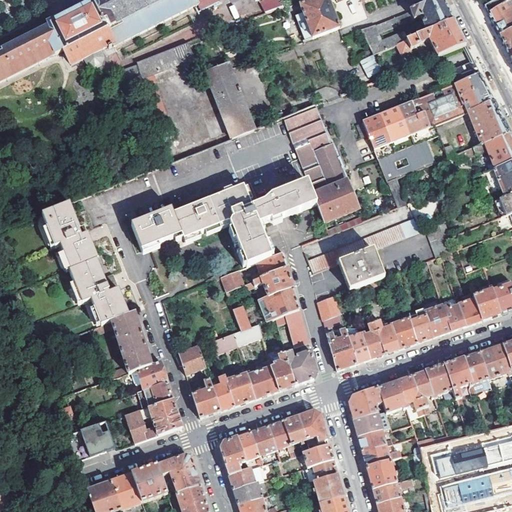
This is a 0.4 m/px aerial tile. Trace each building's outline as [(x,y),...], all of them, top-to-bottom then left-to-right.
[(0,84),(64,52),(72,67),(85,60),(89,67),(96,70),(102,66),(104,59),(101,52),(107,49),(108,51),(111,50),(110,48),(112,47),(113,49),(198,6),(200,8),(202,9),(218,0),(104,0),(94,5),(93,4),(80,11),(79,8),(77,9),(76,7),(75,7),(64,12),(63,13),(64,15),(63,16),(64,19),(51,25),(52,26),(0,52),(0,84)] [(255,0),(257,3),(259,2),(265,14),(283,6),(279,0),(255,0)] [(327,0),(301,0),(297,2),(302,16),(296,19),(305,43),(340,30),(327,0)] [(427,35),(454,24),(444,5),(442,0),(431,4),(416,11),(411,13),(414,21),(421,18),(427,35)] [(431,4),(429,0),(414,0),(412,1),(416,11),(431,4)] [(507,0),(496,0),(485,7),(494,26),(500,38),(511,31),(511,0),(509,2),(507,0)] [(234,4),(229,7),(234,19),(239,16),(234,4)] [(401,26),(414,21),(411,13),(398,18),(401,26)] [(246,15),(197,34),(199,39),(248,21),(246,15)] [(361,32),(374,56),(397,47),(407,43),(404,35),(381,44),(377,36),(401,26),(398,18),(361,32)] [(437,58),(465,47),(463,44),(454,24),(427,35),(407,43),(397,47),(401,56),(429,42),(437,58)] [(511,31),(500,38),(509,56),(511,60),(511,58),(511,31)] [(187,44),(135,64),(140,80),(148,77),(182,64),(185,63),(188,72),(192,81),(200,78),(200,77),(187,44)] [(453,84),(455,87),(456,86),(480,76),(474,64),(452,73),(456,83),(453,84)] [(207,79),(233,140),(255,132),(240,95),(241,94),(239,89),(237,90),(229,69),(207,78),(207,79)] [(456,86),(467,114),(468,113),(494,103),(491,98),(480,76),(456,86)] [(140,80),(155,117),(162,115),(148,77),(140,80)] [(433,128),(467,114),(456,86),(455,87),(418,101),(429,129),(433,128)] [(363,123),(388,184),(397,180),(446,160),(442,150),(433,128),(429,129),(418,101),(363,123)] [(481,146),(509,134),(507,129),(494,103),(468,113),(481,146)] [(318,206),(325,225),(358,212),(347,185),(350,184),(333,145),(331,146),(315,108),(284,121),(309,183),(318,206)] [(495,171),(511,163),(511,139),(509,134),(481,146),(463,154),(464,157),(467,156),(467,159),(474,156),(476,157),(485,153),(484,151),(487,150),(495,171)] [(453,157),(449,147),(442,150),(446,160),(453,157)] [(511,163),(495,171),(493,171),(497,180),(501,190),(505,199),(511,196),(511,163)] [(19,169),(27,188),(38,183),(31,164),(19,169)] [(388,184),(398,209),(407,205),(397,180),(388,184)] [(490,183),(494,193),(501,190),(497,180),(490,183)] [(256,265),(272,259),(259,227),(263,225),(271,222),(272,224),(282,221),(289,218),(318,206),(309,183),(279,194),(272,197),(265,204),(252,210),(250,204),(244,191),(243,188),(234,192),(223,196),(173,216),(171,210),(130,226),(140,252),(158,245),(173,240),(181,237),(183,241),(199,235),(204,233),(225,225),(229,225),(230,229),(232,233),(235,241),(238,249),(240,253),(245,268),(246,269),(256,265)] [(244,191),(250,204),(253,203),(248,189),(244,191)] [(0,230),(13,226),(0,194),(0,230)] [(511,196),(505,199),(499,202),(505,217),(511,213),(511,196)] [(70,205),(43,216),(48,229),(43,231),(51,250),(55,248),(55,249),(61,247),(64,255),(60,256),(66,273),(69,272),(74,284),(71,286),(78,306),(82,305),(82,306),(91,302),(94,309),(90,311),(96,327),(100,326),(101,327),(111,323),(129,316),(115,282),(113,275),(104,278),(97,261),(99,260),(90,238),(84,225),(79,227),(70,205)] [(362,223),(360,218),(328,231),(330,236),(362,223)] [(413,221),(307,262),(312,275),(339,265),(374,251),(418,233),(413,221)] [(206,238),(230,229),(229,225),(225,225),(204,233),(206,238)] [(276,257),(263,225),(259,227),(272,259),(276,257)] [(425,231),(436,260),(448,255),(437,226),(425,231)] [(234,250),(238,249),(235,241),(232,233),(227,235),(234,250)] [(199,235),(183,241),(185,247),(201,241),(199,235)] [(158,245),(140,252),(142,257),(160,250),(158,245)] [(343,277),(349,293),(361,289),(375,284),(384,280),(374,251),(339,265),(343,277)] [(241,270),(245,268),(240,253),(236,255),(241,270)] [(284,257),(283,254),(276,257),(272,259),(256,265),(260,275),(262,280),(288,270),(284,257)] [(253,283),(245,287),(248,292),(261,287),(267,300),(293,289),(290,279),(288,270),(262,280),(253,283)] [(219,280),(225,295),(244,287),(238,272),(219,280)] [(260,275),(251,278),(253,283),(262,280),(260,275)] [(363,294),(377,289),(375,284),(361,289),(363,294)] [(511,288),(511,286),(492,293),(501,317),(511,312),(511,288)] [(284,318),(300,312),(299,309),(293,289),(267,300),(263,301),(271,323),(284,318)] [(350,302),(364,296),(363,294),(361,289),(349,293),(347,294),(350,302)] [(474,301),(482,323),(498,318),(501,317),(492,293),(491,290),(489,291),(489,294),(474,299),(474,301)] [(334,299),(318,305),(322,322),(340,317),(334,299)] [(257,303),(266,325),(271,323),(263,301),(257,303)] [(458,307),(466,329),(479,324),(482,323),(474,301),(458,307)] [(452,309),(451,307),(442,310),(451,334),(454,333),(466,329),(458,307),(452,309)] [(426,319),(433,340),(436,339),(451,334),(442,310),(442,308),(424,314),(426,319)] [(242,310),(233,313),(241,334),(250,330),(242,310)] [(284,318),(293,350),(303,347),(309,345),(300,312),(284,318)] [(140,333),(134,314),(129,316),(111,323),(113,331),(126,369),(128,375),(131,374),(137,372),(151,367),(147,354),(140,333)] [(325,330),(343,324),(340,317),(322,322),(325,330)] [(391,328),(399,352),(404,350),(418,345),(411,324),(409,321),(394,326),(391,319),(388,320),(391,328)] [(421,344),(433,340),(426,319),(411,324),(418,345),(421,344)] [(93,330),(96,337),(113,331),(111,323),(101,327),(93,330)] [(374,324),(385,357),(396,353),(399,352),(391,328),(388,329),(387,326),(385,327),(385,330),(383,330),(380,323),(374,324)] [(362,336),(371,362),(375,361),(385,357),(374,324),(368,326),(371,335),(366,337),(365,334),(362,336)] [(237,349),(262,340),(257,327),(250,330),(241,334),(233,337),(237,349)] [(368,363),(371,362),(362,336),(360,330),(351,331),(345,331),(357,366),(368,363)] [(327,337),(337,374),(348,370),(357,366),(345,331),(340,333),(342,340),(337,341),(337,339),(334,339),(333,335),(327,337)] [(23,351),(30,356),(35,349),(32,340),(26,336),(20,343),(25,347),(23,351)] [(213,344),(217,357),(237,350),(237,349),(233,337),(213,344)] [(511,344),(503,347),(511,373),(511,372),(511,344)] [(284,353),(294,388),(313,382),(318,375),(312,357),(309,345),(303,347),(306,355),(296,358),(296,360),(293,361),(290,351),(284,353)] [(511,373),(503,347),(499,349),(479,356),(488,382),(508,375),(509,379),(511,377),(511,373)] [(185,373),(186,377),(191,376),(191,378),(194,378),(193,375),(206,370),(198,349),(179,356),(185,373)] [(279,359),(280,364),(274,366),(273,366),(274,368),(272,369),(280,393),(283,392),(294,388),(284,353),(284,352),(277,354),(279,359)] [(488,382),(479,356),(466,360),(463,361),(472,388),(488,382)] [(452,393),(458,410),(463,409),(460,401),(462,400),(458,391),(469,388),(469,389),(468,391),(471,401),(476,399),(474,394),(472,388),(463,361),(460,362),(444,368),(452,393)] [(272,369),(269,362),(264,364),(265,371),(251,376),(248,370),(245,371),(256,401),(260,400),(280,393),(272,369)] [(48,383),(56,380),(50,364),(42,367),(48,383)] [(141,385),(143,391),(166,383),(165,379),(160,364),(151,367),(137,372),(141,385)] [(452,393),(444,368),(429,373),(425,374),(434,401),(437,410),(443,408),(442,404),(438,400),(437,399),(452,393)] [(108,375),(110,382),(128,375),(126,369),(108,375)] [(245,371),(245,370),(239,372),(241,376),(242,375),(243,377),(229,381),(228,378),(225,380),(235,408),(240,407),(256,401),(245,371)] [(131,374),(135,387),(141,385),(137,372),(131,374)] [(224,412),(235,408),(225,380),(224,375),(223,373),(217,374),(221,387),(215,389),(214,387),(211,388),(221,414),(224,412)] [(434,401),(425,374),(422,375),(411,379),(424,418),(430,416),(425,402),(430,400),(431,402),(434,401)] [(424,418),(411,379),(400,383),(396,384),(406,411),(408,410),(408,408),(413,405),(417,420),(424,418)] [(192,397),(200,420),(211,417),(221,414),(211,388),(210,382),(204,384),(206,392),(201,393),(200,391),(198,392),(199,394),(192,397)] [(157,407),(172,401),(169,392),(166,383),(143,391),(134,395),(136,401),(145,398),(153,395),(157,407)] [(406,411),(396,384),(394,385),(377,391),(383,406),(386,416),(402,410),(403,412),(406,411)] [(383,406),(377,391),(374,392),(352,399),(348,406),(352,422),(376,415),(375,412),(377,411),(376,408),(383,406)] [(153,395),(145,398),(148,407),(149,409),(157,407),(153,395)] [(158,438),(182,430),(176,412),(172,401),(157,407),(149,409),(152,418),(158,438)] [(70,408),(58,412),(61,420),(73,416),(70,408)] [(146,410),(125,417),(135,446),(155,439),(152,431),(146,433),(143,421),(152,418),(149,409),(146,410)] [(315,413),(298,419),(306,443),(315,439),(317,445),(328,441),(320,416),(315,413)] [(78,418),(77,414),(73,416),(61,420),(63,424),(78,418)] [(376,415),(352,422),(353,425),(357,439),(381,433),(378,422),(381,422),(380,419),(377,419),(376,415)] [(283,424),(291,448),(299,445),(300,448),(301,447),(303,447),(302,444),(306,443),(298,419),(295,420),(283,424)] [(77,463),(115,450),(106,424),(67,436),(77,463)] [(269,429),(277,453),(280,452),(280,455),(283,454),(282,451),(287,449),(289,455),(293,454),(291,448),(283,424),(273,427),(269,429)] [(252,435),(260,459),(262,458),(263,461),(266,460),(265,457),(277,453),(269,429),(256,433),(252,435)] [(381,433),(357,439),(358,443),(361,454),(385,448),(383,439),(385,438),(384,435),(382,436),(381,433)] [(237,440),(245,464),(248,463),(249,466),(252,465),(251,462),(255,461),(257,468),(262,467),(260,459),(252,435),(241,438),(237,440)] [(227,473),(228,477),(241,473),(239,469),(242,468),(241,466),(245,464),(237,440),(224,444),(220,451),(227,473)] [(304,456),(309,454),(306,443),(302,444),(303,447),(301,447),(304,456)] [(304,456),(302,456),(307,470),(312,468),(333,462),(330,450),(329,448),(309,454),(304,456)] [(385,448),(361,454),(362,457),(366,469),(390,463),(406,458),(404,454),(399,456),(399,453),(392,456),(389,459),(387,454),(390,453),(388,449),(386,450),(385,448)] [(413,456),(418,479),(424,477),(422,464),(420,454),(413,456)] [(156,468),(161,479),(169,476),(171,481),(175,496),(200,487),(192,462),(185,458),(171,463),(156,468)] [(333,462),(312,468),(313,471),(311,472),(312,475),(314,474),(317,483),(337,477),(334,466),(333,462)] [(390,463),(366,469),(369,481),(372,491),(396,485),(394,478),(397,477),(396,474),(393,474),(390,463)] [(132,476),(142,504),(166,496),(162,484),(161,479),(156,468),(145,472),(132,476)] [(229,481),(233,493),(257,485),(262,484),(257,468),(241,473),(228,477),(229,481)] [(111,484),(121,511),(142,504),(132,476),(127,478),(111,484)] [(317,483),(313,484),(315,491),(312,491),(313,494),(316,494),(319,506),(344,499),(340,487),(337,477),(317,483)] [(396,485),(372,491),(373,495),(376,507),(400,499),(398,491),(413,487),(411,481),(396,485)] [(91,491),(87,492),(94,511),(118,511),(121,511),(111,484),(91,491)] [(234,496),(238,508),(262,500),(259,491),(261,490),(260,487),(258,488),(257,485),(233,493),(234,496)] [(200,487),(175,496),(180,511),(208,511),(205,502),(200,487)] [(344,499),(319,506),(320,510),(320,511),(347,511),(347,510),(344,499)] [(400,502),(400,499),(376,507),(377,511),(403,511),(401,506),(404,505),(403,502),(400,502)] [(239,511),(265,511),(264,506),(266,505),(265,502),(263,503),(262,500),(238,508),(239,511)]
